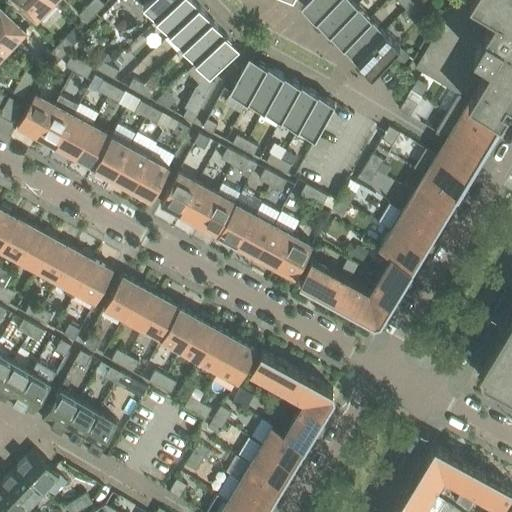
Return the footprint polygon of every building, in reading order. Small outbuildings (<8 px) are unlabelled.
[(52,1),(51,0),(19,0),(37,17),(52,1)] [(105,3),(102,0),(91,0),(88,4),(97,12),(105,3)] [(156,18),(175,0),(146,0),(143,4),(156,18)] [(170,32),(199,5),(195,0),(175,0),(156,18),(170,32)] [(315,18),(332,0),(305,0),(301,5),(315,18)] [(329,32),(357,2),(355,0),(332,0),(315,18),(329,32)] [(415,15),(422,8),(412,0),(406,7),(415,15)] [(501,117),(511,98),(511,0),(454,0),(415,65),(458,91),(501,117)] [(27,28),(0,2),(0,33),(11,44),(27,28)] [(343,45),(372,16),(357,2),(329,32),(343,45)] [(87,22),(96,12),(97,12),(88,4),(79,13),(87,22)] [(183,46),(213,19),(199,5),(170,32),(183,46)] [(357,59),(386,29),(372,16),(343,45),(357,59)] [(196,61),(226,33),(213,19),(183,46),(196,61)] [(371,72),(400,43),(386,29),(357,59),(371,72)] [(0,55),(11,44),(0,33),(0,55)] [(210,75),(239,47),(226,33),(196,61),(210,75)] [(74,44),(65,36),(56,46),(64,54),(74,44)] [(55,63),(64,54),(56,46),(47,55),(55,63)] [(109,63),(113,55),(102,49),(93,66),(104,71),(109,63)] [(72,68),(78,57),(71,54),(65,65),(72,68)] [(247,99),(266,64),(249,54),(230,90),(247,99)] [(116,58),(112,65),(118,68),(122,61),(116,58)] [(76,70),(84,75),(87,76),(93,65),(83,60),(76,70)] [(114,77),(119,69),(118,68),(112,65),(109,63),(104,71),(114,77)] [(264,108),(283,73),(266,64),(247,99),(264,108)] [(30,85),(36,74),(26,68),(19,79),(30,85)] [(78,86),(84,75),(76,70),(72,68),(66,79),(78,86)] [(410,78),(413,73),(406,69),(403,74),(410,78)] [(281,118),(300,82),(283,73),(264,108),(281,118)] [(150,97),(154,88),(157,84),(157,78),(153,74),(144,83),(139,91),(150,97)] [(139,91),(144,83),(133,77),(128,85),(139,91)] [(108,95),(114,84),(103,78),(97,89),(108,95)] [(422,94),(428,84),(417,78),(411,88),(422,94)] [(23,97),(30,85),(19,79),(13,91),(23,97)] [(298,127),(318,92),(300,82),(281,118),(298,127)] [(119,101),(125,90),(114,84),(108,95),(119,101)] [(37,134),(54,101),(35,90),(17,123),(37,134)] [(501,117),(458,91),(447,110),(490,135),(501,117)] [(315,137),(335,101),(318,92),(298,127),(315,137)] [(0,113),(11,120),(22,101),(9,94),(0,111),(0,113)] [(410,114),(418,101),(407,95),(399,107),(410,114)] [(146,115),(152,104),(141,98),(135,109),(146,115)] [(56,144),(74,111),(54,101),(37,134),(56,144)] [(157,121),(163,110),(152,104),(146,115),(157,121)] [(193,120),(198,111),(188,106),(183,115),(193,120)] [(490,135),(447,110),(435,129),(446,136),(478,155),(490,135)] [(75,155),(93,122),(74,111),(56,144),(75,155)] [(213,131),(218,122),(207,116),(202,125),(213,131)] [(185,136),(190,126),(179,120),(174,130),(185,136)] [(94,165),(112,132),(93,122),(75,155),(94,165)] [(392,143),(400,130),(389,124),(382,136),(392,143)] [(204,147),(210,137),(199,131),(194,141),(204,147)] [(113,176),(131,143),(112,132),(94,165),(113,176)] [(243,147),(248,139),(237,133),(233,142),(243,147)] [(457,190),(478,155),(446,136),(436,152),(425,171),(457,190)] [(254,153),(258,144),(248,139),(243,147),(254,153)] [(132,186),(150,153),(131,143),(113,176),(132,186)] [(232,163),(238,152),(227,146),(221,157),(232,163)] [(286,150),(281,158),(292,163),(296,155),(286,150)] [(377,168),(384,158),(373,151),(366,162),(377,168)] [(243,169),(249,158),(238,152),(232,163),(243,169)] [(277,166),(281,158),(271,152),(266,160),(277,166)] [(152,197),(169,164),(150,153),(132,186),(152,197)] [(288,171),(292,163),(281,158),(277,166),(288,171)] [(371,179),(377,168),(366,162),(360,173),(371,179)] [(270,183),(276,172),(265,166),(259,177),(270,183)] [(180,212),(198,179),(179,169),(161,202),(180,212)] [(457,190),(425,171),(414,189),(446,209),(457,190)] [(281,189),(287,178),(276,172),(270,183),(281,189)] [(200,223),(217,190),(198,179),(180,212),(200,223)] [(311,199),(317,187),(306,181),(300,193),(311,199)] [(350,202),(356,192),(345,185),(339,196),(350,202)] [(322,205),(328,194),(317,187),(311,199),(322,205)] [(446,209),(414,189),(402,208),(434,227),(446,209)] [(219,233),(236,200),(217,190),(200,223),(219,233)] [(343,213),(350,202),(339,196),(332,207),(343,213)] [(238,244),(255,211),(236,200),(219,233),(238,244)] [(0,246),(18,215),(10,210),(12,207),(2,202),(0,205),(0,204),(0,246)] [(434,227),(402,208),(391,227),(423,246),(434,227)] [(256,254),(274,221),(255,211),(238,244),(256,254)] [(0,247),(19,258),(37,225),(18,215),(0,246),(0,247)] [(275,264),(293,231),(274,221),(256,254),(275,264)] [(38,268),(56,235),(54,234),(55,231),(47,226),(45,229),(37,225),(19,258),(38,268)] [(423,246),(391,227),(380,245),(412,265),(423,246)] [(295,275),(313,242),(293,231),(275,264),(295,275)] [(57,278),(75,246),(56,235),(38,268),(57,278)] [(363,261),(369,249),(357,243),(351,255),(363,261)] [(389,302),(412,265),(380,245),(379,246),(391,254),(370,289),(389,302)] [(76,289),(94,256),(91,255),(93,252),(84,247),(83,250),(75,246),(57,278),(76,289)] [(95,300),(113,267),(94,256),(76,289),(95,300)] [(347,258),(339,273),(311,257),(300,278),(339,299),(350,279),(358,264),(347,258)] [(124,315),(142,283),(122,272),(104,305),(124,315)] [(143,326),(161,293),(154,289),(156,286),(144,279),(142,283),(124,315),(143,326)] [(389,302),(370,289),(350,279),(339,299),(374,318),(380,317),(389,302)] [(0,297),(9,302),(15,291),(4,285),(0,292),(0,297)] [(162,336),(180,303),(161,293),(143,326),(162,336)] [(36,317),(42,306),(31,300),(25,311),(36,317)] [(181,347),(199,314),(180,303),(162,336),(181,347)] [(47,323),(53,312),(42,306),(36,317),(47,323)] [(200,357),(218,324),(210,320),(212,317),(202,312),(200,315),(199,314),(181,347),(200,357)] [(511,315),(480,369),(482,377),(511,393),(511,315)] [(28,334),(34,323),(23,317),(17,328),(28,334)] [(74,338),(80,327),(70,321),(64,332),(74,338)] [(39,340),(45,329),(34,323),(28,334),(39,340)] [(219,367),(237,334),(218,324),(200,357),(219,367)] [(94,349),(100,338),(89,332),(83,343),(94,349)] [(239,378),(256,345),(248,341),(250,338),(240,332),(238,335),(237,334),(219,367),(239,378)] [(66,354),(72,343),(61,337),(55,348),(66,354)] [(122,364),(128,353),(117,347),(111,358),(122,364)] [(85,364),(91,354),(81,348),(74,359),(85,364)] [(301,369),(262,348),(251,368),(289,390),(301,369)] [(0,380),(13,358),(0,350),(0,380)] [(133,370),(139,359),(128,353),(122,364),(133,370)] [(0,392),(13,400),(32,369),(13,358),(0,380),(0,392)] [(115,381),(120,370),(100,360),(95,371),(115,381)] [(160,385),(166,374),(155,368),(149,379),(160,385)] [(33,412),(51,381),(32,369),(13,400),(33,412)] [(334,393),(333,387),(301,369),(289,390),(304,398),(324,410),(334,393)] [(125,387),(131,376),(120,370),(115,381),(125,387)] [(171,391),(177,380),(166,374),(160,385),(171,391)] [(61,428),(79,397),(60,386),(42,417),(61,428)] [(195,410),(200,401),(190,395),(185,405),(195,410)] [(80,440),(99,408),(79,397),(61,428),(80,440)] [(304,443),(324,410),(304,398),(285,430),(273,423),(272,424),(304,443)] [(206,416),(211,406),(200,401),(195,410),(206,416)] [(224,420),(230,410),(220,404),(215,414),(224,420)] [(99,451),(118,419),(99,408),(80,440),(99,451)] [(218,429),(224,420),(215,414),(209,423),(218,429)] [(304,443),(272,424),(261,442),(293,462),(304,443)] [(203,457),(209,447),(198,440),(192,451),(203,457)] [(293,462),(261,442),(250,461),(282,480),(293,462)] [(474,464),(438,444),(435,443),(424,462),(444,474),(463,485),(474,464)] [(60,471),(54,466),(34,447),(18,463),(45,488),(60,471)] [(196,468),(203,457),(192,451),(185,461),(196,468)] [(282,480),(250,461),(238,480),(270,499),(282,480)] [(423,511),(421,511),(434,490),(444,474),(424,462),(401,499),(422,511),(423,511)] [(45,488),(18,463),(3,479),(29,504),(45,488)] [(511,487),(511,484),(474,464),(463,485),(502,506),(511,487)] [(180,495),(187,483),(177,476),(169,489),(180,495)] [(21,511),(29,504),(3,479),(0,482),(0,506),(6,511),(21,511)] [(262,511),(270,499),(238,480),(227,498),(249,511),(262,511)] [(91,501),(84,491),(74,497),(80,508),(91,501)] [(73,511),(80,508),(74,497),(64,503),(68,511),(73,511)] [(249,511),(227,498),(218,511),(249,511)] [(422,511),(401,499),(393,511),(422,511)] [(122,511),(106,502),(88,511),(122,511)]
